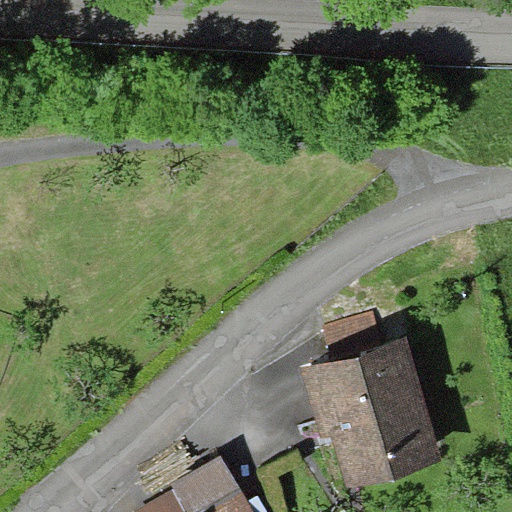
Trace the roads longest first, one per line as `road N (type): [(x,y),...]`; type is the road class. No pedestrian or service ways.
road 1 (residential): [(511,195),(415,227),(300,294),(42,511)]
road 2 (residential): [(511,44),(0,8)]
